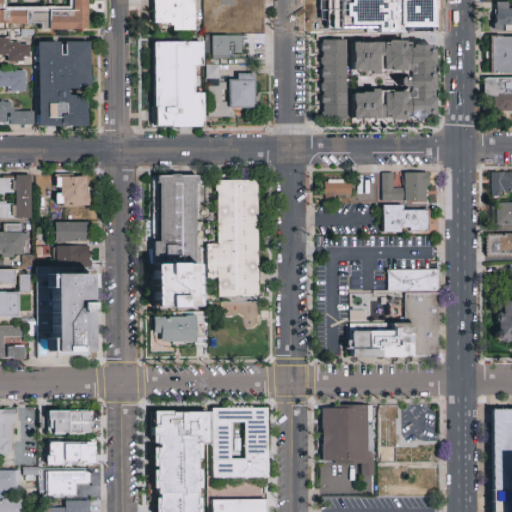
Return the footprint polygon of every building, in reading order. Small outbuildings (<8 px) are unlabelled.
[(0,0),(0,24),(38,24),(38,30),(86,30),(86,0),(0,0)] [(193,31),(193,0),(151,0),(151,24),(168,24),(168,31),(193,31)] [(432,31),(379,32),(379,14),(379,0),(434,0),(434,14),(434,31),(432,31)] [(511,32),(504,32),(493,23),(493,1),(511,1),(511,32)] [(209,59),(227,59),(227,35),(209,35),(209,59)] [(511,74),(496,75),(495,39),(511,38),(511,74)] [(0,55),(6,55),(6,61),(28,61),(28,40),(0,39),(0,55)] [(319,119),(345,119),(345,39),(319,39),(319,119)] [(85,126),(85,92),(88,92),(88,41),(36,42),(36,126),(85,126)] [(150,127),(201,127),(201,93),(192,93),(192,66),(201,66),(201,41),(151,41),(150,127)] [(349,42),(349,73),(396,73),(396,91),(349,91),(349,119),(431,119),(431,42),(349,42)] [(219,63),(207,63),(207,81),(219,80),(219,63)] [(0,92),(25,92),(25,68),(0,68),(0,92)] [(253,73),(235,73),(234,80),(225,80),(225,84),(207,84),(207,116),(232,117),(232,107),(253,107),(253,73)] [(511,87),(511,120),(485,120),(485,87),(511,87)] [(11,102),(0,101),(0,125),(32,126),(32,111),(11,111),(11,102)] [(431,168),(432,183),(429,182),(428,197),(405,197),(405,205),(430,203),(430,229),(383,229),(383,197),(383,170),(395,170),(396,186),(406,186),(406,168),(431,168)] [(511,171),(511,191),(504,191),(504,196),(494,195),(485,195),(485,171),(494,171),(511,171)] [(152,263),(152,175),(198,175),(198,263),(152,263)] [(0,176),(0,219),(30,219),(30,176),(0,176)] [(86,205),(86,176),(54,176),(54,205),(86,205)] [(353,194),(324,194),(324,179),(353,179),(353,194)] [(206,245),(207,277),(216,277),(217,299),(258,298),(256,180),(215,181),(216,245),(206,245)] [(511,201),(511,221),(494,221),(490,221),(491,201),(494,201),(511,201)] [(86,242),(86,222),(52,222),(52,242),(86,242)] [(23,224),(1,224),(1,232),(0,232),(0,256),(23,256),(23,224)] [(511,229),(511,250),(494,250),(487,250),(487,230),(494,230),(511,229)] [(89,246),(54,246),(54,266),(89,266),(89,246)] [(152,263),(198,263),(198,306),(152,307),(152,263)] [(440,318),(440,353),(435,353),(374,352),(352,352),(351,319),(350,294),(373,293),(388,292),(388,267),(434,267),(439,267),(440,318)] [(0,287),(14,287),(14,269),(0,269),(0,287)] [(20,291),(31,290),(30,273),(19,273),(20,291)] [(50,275),(51,350),(92,349),(90,274),(50,275)] [(0,292),(0,318),(17,318),(17,292),(0,292)] [(511,327),(511,328),(511,334),(502,333),(499,331),(499,318),(499,307),(508,307),(508,295),(511,295),(511,327)] [(173,345),(205,344),(204,314),(149,315),(151,351),(173,351),(173,345)] [(26,323),(26,337),(19,337),(19,342),(28,342),(28,357),(10,358),(0,358),(0,324),(10,324),(26,323)] [(416,443),(416,461),(382,461),(381,404),(403,404),(403,443),(416,443)] [(370,405),(371,476),(360,476),(360,460),(323,460),(322,405),(370,405)] [(209,478),(266,478),(266,408),(209,408),(209,478)] [(0,409),(0,455),(13,455),(13,409),(0,409)] [(511,511),(511,409),(489,410),(490,511),(511,511)] [(88,433),(88,411),(46,411),(46,433),(88,433)] [(150,511),(265,511),(266,500),(208,500),(208,511),(198,511),(199,456),(206,456),(206,412),(151,412),(150,511)] [(439,442),(439,465),(418,465),(418,442),(439,442)] [(57,444),(57,463),(92,463),(92,444),(57,444)] [(439,465),(440,488),(418,489),(418,482),(413,482),(413,474),(408,474),(408,466),(439,465)] [(19,470),(0,470),(0,492),(19,492),(19,470)] [(88,471),(44,471),(44,495),(77,495),(77,484),(88,484),(88,471)] [(400,494),(380,494),(380,479),(400,479),(400,494)] [(19,511),(19,500),(0,500),(0,511),(19,511)] [(88,511),(88,500),(63,500),(63,509),(41,509),(41,511),(88,511)]
